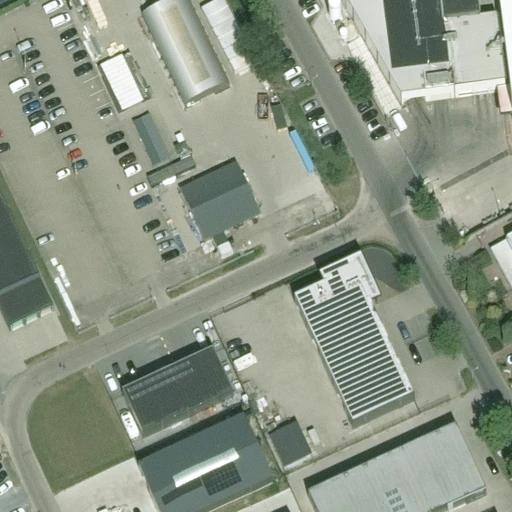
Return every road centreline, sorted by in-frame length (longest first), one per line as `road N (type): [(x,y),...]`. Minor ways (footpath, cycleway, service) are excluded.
road 1 (unclassified): [(48,511),(10,423),(30,383),(394,211)]
road 2 (unclassified): [(394,211),(275,0)]
road 3 (unclassified): [(511,422),(394,211)]
road 4 (unknown): [(511,168),(481,169),(466,156),(466,136),(479,120),(511,105)]
